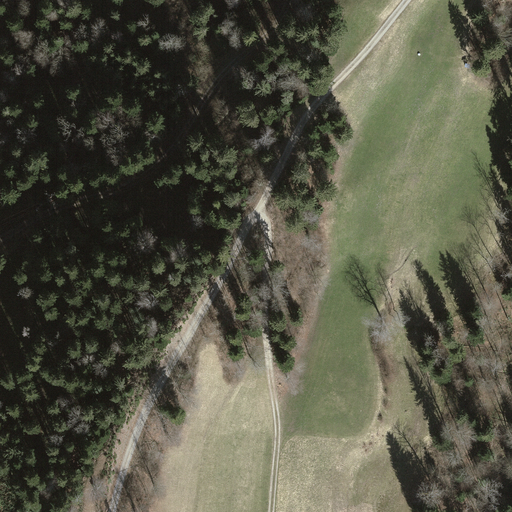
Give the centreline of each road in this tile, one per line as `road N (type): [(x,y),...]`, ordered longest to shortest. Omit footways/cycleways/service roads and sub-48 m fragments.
road 1 (track): [(408,0),(305,119),(160,384),(116,511)]
road 2 (track): [(0,234),(122,188),(172,151),(216,83),(288,0)]
road 3 (track): [(257,218),(270,242),(266,341),(277,423),(271,511)]
